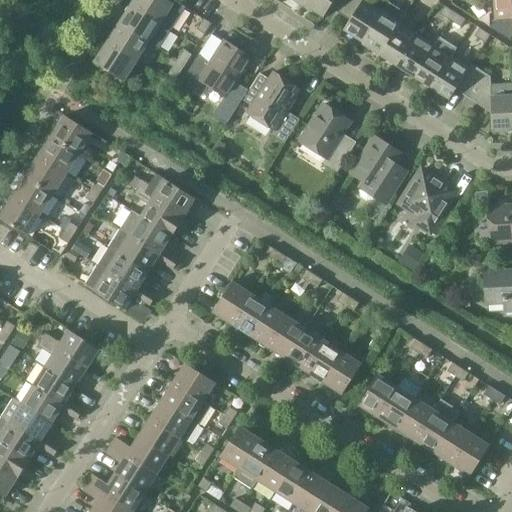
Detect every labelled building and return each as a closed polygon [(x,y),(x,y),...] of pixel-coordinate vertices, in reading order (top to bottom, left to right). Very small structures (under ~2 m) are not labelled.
[(133,0),(131,4),(171,30),(185,7),(174,0),(172,3),(167,0),(133,0)] [(306,0),(303,6),(302,5),(301,6),(311,12),(313,10),(323,17),(330,7),(340,14),(348,0),(306,0)] [(363,45),(362,44),(382,13),(364,1),(364,0),(348,0),(340,14),(350,20),(344,30),(354,37),(353,39),(363,45)] [(511,0),(493,0),(495,20),(489,28),(509,40),(511,35),(511,0)] [(119,24),(149,43),(148,43),(159,49),(171,30),(131,4),(119,24)] [(400,24),(405,15),(388,4),(382,13),(362,44),(363,45),(380,55),(400,24)] [(450,21),(455,13),(444,6),(439,14),(450,21)] [(465,20),(455,13),(450,21),(460,27),(465,20)] [(204,34),(211,24),(203,19),(197,29),(204,34)] [(106,43),(136,62),(148,43),(149,43),(119,24),(106,43)] [(417,35),(400,24),(380,55),(397,66),(417,35)] [(484,43),(489,36),(478,29),(473,36),(484,43)] [(397,66),(414,77),(434,46),(417,35),(397,66)] [(227,97),(251,58),(224,41),(210,63),(198,56),(183,79),(196,88),(201,81),(227,97)] [(124,82),(136,62),(106,43),(94,63),(124,82)] [(414,77),(431,88),(451,57),(434,46),(414,77)] [(177,61),(185,65),(191,55),(184,50),(177,61)] [(449,99),(455,90),(469,68),(467,67),(451,57),(431,88),(449,99)] [(178,76),(185,65),(177,61),(170,71),(178,76)] [(469,64),(467,67),(469,68),(455,90),(491,113),(489,85),(489,77),(469,64)] [(287,112),(301,90),(273,72),(254,102),(247,98),(241,107),(247,112),(274,130),(271,135),(284,143),(299,120),(287,112)] [(511,83),(489,85),(491,113),(492,132),(511,130),(511,83)] [(172,97),(164,92),(157,103),(165,108),(172,97)] [(337,172),(352,149),(338,140),(350,122),(323,104),(299,141),(326,158),(322,163),(337,172)] [(64,116),(51,136),(79,154),(92,133),(64,116)] [(38,157),(66,174),(79,154),(51,136),(38,157)] [(388,205),(403,181),(390,173),(401,154),(374,137),(351,173),(362,180),(358,186),(388,205)] [(220,142),(214,151),(221,155),(227,147),(220,142)] [(125,166),(130,158),(122,152),(117,161),(125,166)] [(25,177),(53,195),(66,174),(38,157),(25,177)] [(442,209),(453,192),(438,182),(440,179),(424,169),(403,203),(423,215),(418,222),(436,233),(449,213),(442,209)] [(129,184),(137,189),(182,218),(195,199),(164,179),(156,174),(149,185),(135,176),(129,184)] [(12,197),(40,215),(53,195),(25,177),(12,197)] [(91,190),(99,196),(104,187),(96,182),(91,190)] [(137,189),(133,195),(148,204),(140,216),(171,236),(182,218),(137,189)] [(94,204),(99,196),(91,190),(85,199),(94,204)] [(487,192),(475,192),(476,206),(488,206),(487,192)] [(0,218),(27,236),(40,215),(12,197),(0,216),(0,218)] [(511,205),(488,208),(490,243),(511,241),(511,205)] [(123,227),(122,229),(121,230),(159,254),(157,258),(165,263),(170,255),(162,250),(171,236),(140,216),(131,232),(123,227)] [(65,231),(73,236),(78,228),(70,223),(65,231)] [(89,235),(94,226),(89,223),(83,231),(89,235)] [(121,230),(122,229),(121,228),(109,248),(148,272),(157,258),(159,254),(121,230)] [(68,244),(73,236),(65,231),(60,239),(68,244)] [(71,250),(79,255),(82,256),(87,248),(76,241),(71,250)] [(264,255),(272,261),(278,252),(270,246),(264,255)] [(141,300),(147,291),(139,286),(148,272),(109,248),(97,266),(136,291),(134,295),(137,297),(141,300)] [(79,255),(71,250),(66,258),(74,263),(79,255)] [(278,252),(272,261),(272,262),(290,274),(297,263),(278,252)] [(178,260),(170,255),(165,263),(173,269),(178,260)] [(418,255),(406,258),(409,270),(421,267),(418,255)] [(134,303),(137,297),(134,295),(136,291),(97,266),(85,285),(93,291),(93,290),(124,310),(130,300),(134,303)] [(511,270),(504,271),(503,268),(484,269),(486,303),(504,302),(505,314),(511,313),(511,270)] [(309,284),(314,275),(306,269),(301,278),(309,284)] [(322,280),(314,275),(309,284),(317,289),(322,280)] [(212,312),(231,324),(251,294),(232,282),(212,312)] [(155,297),(147,291),(141,300),(150,305),(155,297)] [(337,302),(345,307),(351,298),(343,293),(337,302)] [(231,324),(250,336),(269,305),(251,294),(231,324)] [(351,298),(345,307),(354,312),(359,303),(351,298)] [(250,336),(268,347),(287,317),(269,305),(250,336)] [(268,347),(286,359),(305,328),(287,317),(268,347)] [(380,317),(374,325),(383,331),(388,323),(380,317)] [(7,322),(2,329),(11,335),(16,327),(7,322)] [(10,346),(20,352),(22,353),(33,334),(22,327),(10,346)] [(286,359),(304,371),(324,340),(305,328),(286,359)] [(11,335),(2,329),(0,332),(0,339),(6,343),(11,335)] [(41,339),(87,368),(99,349),(69,330),(60,343),(45,333),(41,339)] [(52,355),(45,367),(75,386),(87,368),(41,339),(38,346),(52,355)] [(411,348),(419,354),(424,345),(416,339),(411,348)] [(304,371),(322,382),(342,352),(324,340),(304,371)] [(424,345),(419,354),(427,359),(432,350),(424,345)] [(20,352),(10,346),(0,361),(0,364),(9,370),(20,352)] [(342,352),(322,382),(342,394),(361,364),(342,352)] [(173,382),(203,401),(215,382),(185,363),(173,382)] [(455,377),(460,368),(452,363),(447,372),(455,377)] [(69,414),(74,406),(66,401),(75,386),(45,367),(33,385),(64,405),(61,409),(69,414)] [(468,373),(460,368),(455,377),(464,382),(468,373)] [(359,405),(378,417),(397,387),(378,375),(359,405)] [(198,424),(198,425),(200,426),(212,407),(203,401),(173,382),(161,400),(198,424)] [(52,423),(61,409),(64,405),(33,385),(22,404),(52,423)] [(483,395),(492,400),(497,391),(489,386),(483,395)] [(378,417),(396,429),(415,399),(397,387),(378,417)] [(497,391),(492,400),(500,406),(505,396),(497,391)] [(13,398),(2,417),(40,441),(38,445),(46,450),(51,442),(43,437),(52,423),(22,404),(13,398)] [(396,429),(414,441),(433,410),(415,399),(396,429)] [(149,419),(180,438),(187,443),(198,425),(198,424),(161,400),(149,419)] [(74,406),(69,414),(77,419),(82,411),(74,406)] [(224,415),(233,421),(238,412),(229,407),(224,415)] [(414,441),(432,452),(452,422),(433,410),(414,441)] [(228,429),(233,421),(224,415),(219,424),(228,429)] [(0,440),(29,459),(38,445),(40,441),(2,417),(0,419),(0,440)] [(138,437),(168,456),(180,438),(149,419),(138,437)] [(432,452),(450,464),(470,433),(452,422),(432,452)] [(220,457),(239,469),(258,439),(239,426),(220,457)] [(489,445),(470,433),(450,464),(470,476),(489,445)] [(116,438),(111,445),(157,474),(168,456),(138,437),(131,447),(116,438)] [(252,489),(257,480),(277,450),(258,439),(239,469),(234,478),(252,489)] [(0,466),(17,478),(29,459),(0,440),(0,466)] [(59,447),(51,442),(46,450),(54,455),(59,447)] [(206,444),(201,452),(209,457),(215,449),(206,444)] [(121,463),(114,474),(145,493),(157,474),(111,445),(106,453),(121,463)] [(257,480),(276,492),(295,462),(277,450),(257,480)] [(209,457),(201,452),(196,460),(204,465),(209,457)] [(276,492),(294,504),(313,473),(295,462),(276,492)] [(0,493),(5,497),(17,478),(0,466),(0,493)] [(294,504),(306,511),(314,511),(331,485),(313,473),(294,504)] [(88,482),(133,511),(145,493),(114,474),(108,484),(93,474),(88,482)] [(198,487),(206,492),(212,483),(203,478),(198,487)] [(91,510),(93,511),(132,511),(133,511),(88,482),(83,490),(98,500),(91,510)] [(314,511),(339,511),(350,496),(331,485),(314,511)] [(350,496),(339,511),(366,511),(369,509),(350,496)] [(230,507),(237,511),(243,503),(235,498),(230,507)] [(243,503),(237,511),(262,511),(265,509),(255,503),(251,509),(243,503)]
